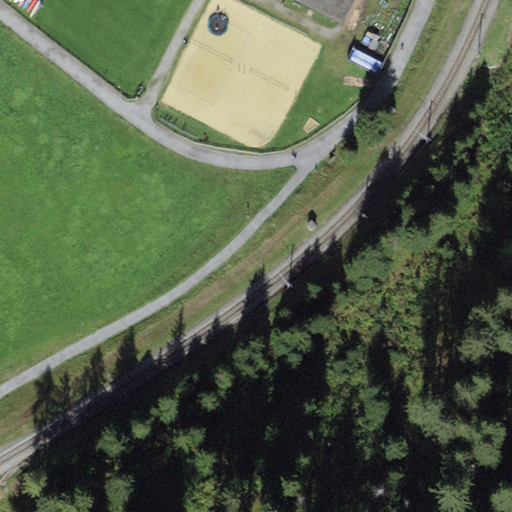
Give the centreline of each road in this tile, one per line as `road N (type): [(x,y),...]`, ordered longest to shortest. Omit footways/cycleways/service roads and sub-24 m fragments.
road 1 (track): [(0,9),(159,139),(238,164),(312,158)]
road 2 (track): [(312,158),(376,103),(429,0)]
